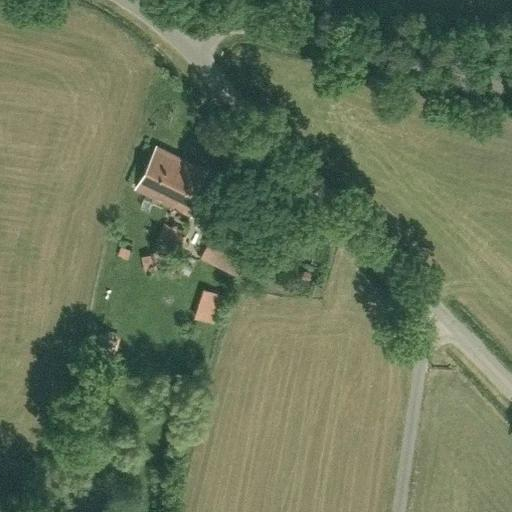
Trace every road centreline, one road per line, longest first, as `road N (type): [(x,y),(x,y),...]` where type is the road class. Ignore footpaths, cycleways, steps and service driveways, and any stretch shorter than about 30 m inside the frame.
road 1 (unclassified): [(511,392),(178,38)]
road 2 (unclassified): [(511,97),(255,29),(178,38)]
